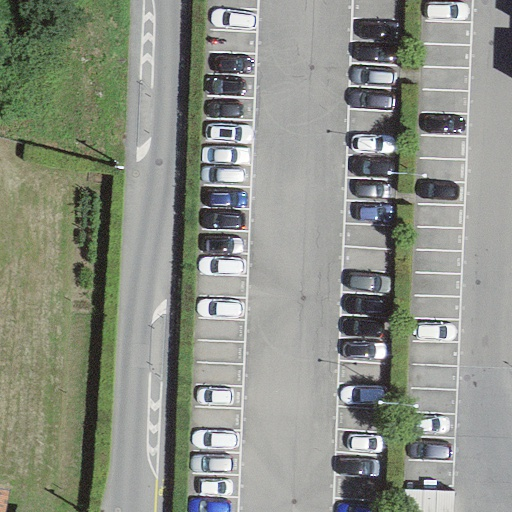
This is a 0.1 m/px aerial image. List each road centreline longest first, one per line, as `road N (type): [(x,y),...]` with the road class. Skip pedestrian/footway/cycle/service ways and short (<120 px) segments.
road 1 (residential): [(154,0),(128,511)]
road 2 (unknown): [(298,0),(279,511)]
